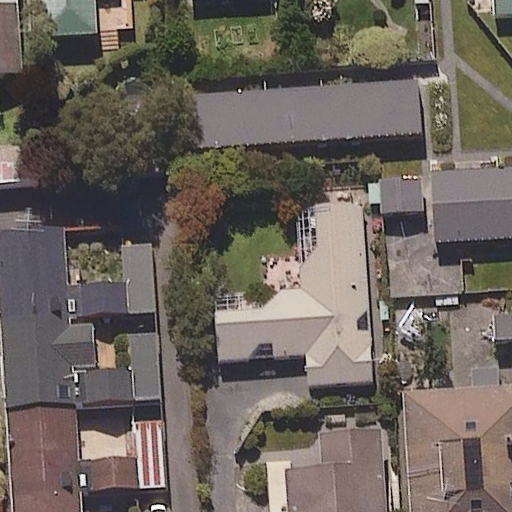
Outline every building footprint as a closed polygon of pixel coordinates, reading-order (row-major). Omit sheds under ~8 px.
[(0,0),(0,82),(19,81),(14,0),(0,0)] [(48,14),(47,0),(26,0),(28,16),(48,14)] [(511,0),(494,0),(495,21),(511,20),(511,0)] [(420,140),(417,88),(197,103),(200,154),(420,140)] [(27,137),(0,139),(0,174),(30,173),(27,137)] [(511,173),(430,176),(433,249),(511,246),(511,173)] [(424,189),(382,186),(381,218),(422,220),(424,189)] [(269,299),(214,303),(218,366),(306,360),(308,391),(373,387),(361,210),(298,214),(300,245),(292,246),(289,244),(286,243),(283,243),(280,243),(277,244),(274,245),(271,247),(269,249),(267,251),(265,254),(264,257),(264,261),(264,264),(265,267),(266,270),(267,273),(270,275),(272,277),(275,278),(278,279),(281,280),(285,280),(288,279),(291,278),(293,276),(294,275),(301,275),(302,297),(269,299)] [(0,324),(0,329),(92,323),(156,319),(152,250),(123,251),(125,292),(67,295),(64,237),(0,241),(0,324)] [(92,323),(0,329),(6,416),(75,412),(160,407),(156,340),(130,341),(132,378),(95,380),(92,323)] [(511,511),(511,397),(405,402),(408,511),(511,511)] [(11,503),(81,499),(166,494),(162,427),(133,428),(135,465),(79,468),(75,412),(6,416),(11,503)] [(386,511),(385,444),(320,445),(321,481),(290,481),(290,462),(266,462),(267,511),(386,511)] [(81,511),(81,499),(11,503),(11,511),(81,511)]
